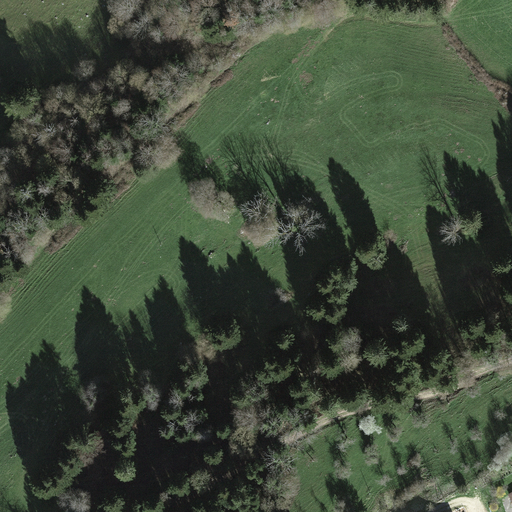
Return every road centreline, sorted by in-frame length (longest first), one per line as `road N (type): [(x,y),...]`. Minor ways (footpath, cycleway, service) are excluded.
road 1 (track): [(511,359),(436,391),(332,416),(149,511)]
road 2 (track): [(0,132),(100,51)]
